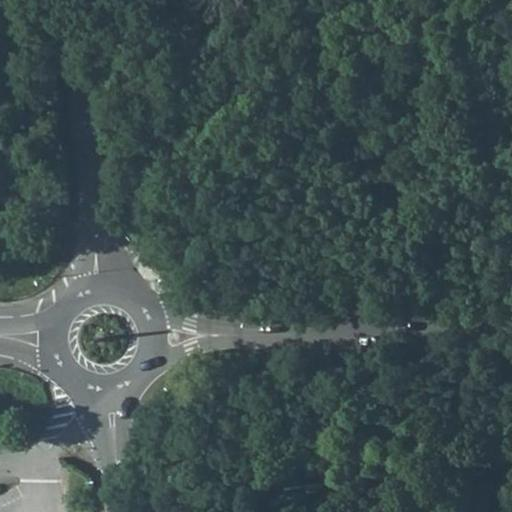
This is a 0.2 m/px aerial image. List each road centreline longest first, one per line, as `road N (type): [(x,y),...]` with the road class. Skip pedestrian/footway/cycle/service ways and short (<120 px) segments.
road 1 (tertiary): [(149,335),(511,326)]
road 2 (residential): [(99,295),(74,0)]
road 3 (unclassified): [(119,511),(107,387)]
